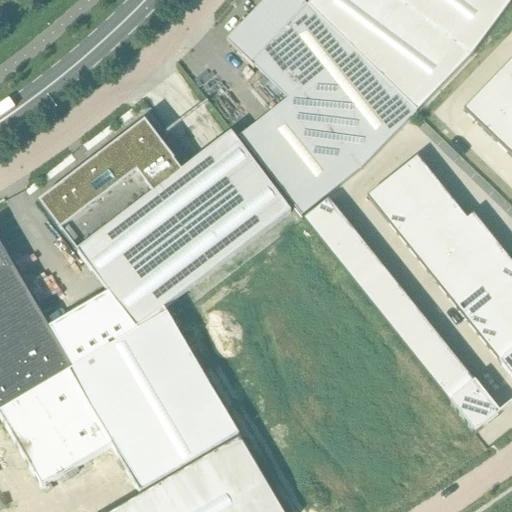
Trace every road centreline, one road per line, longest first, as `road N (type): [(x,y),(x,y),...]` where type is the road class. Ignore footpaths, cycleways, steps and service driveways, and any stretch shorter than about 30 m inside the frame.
road 1 (unclassified): [(207,0),(131,79),(0,177)]
road 2 (tertiary): [(144,0),(0,120)]
